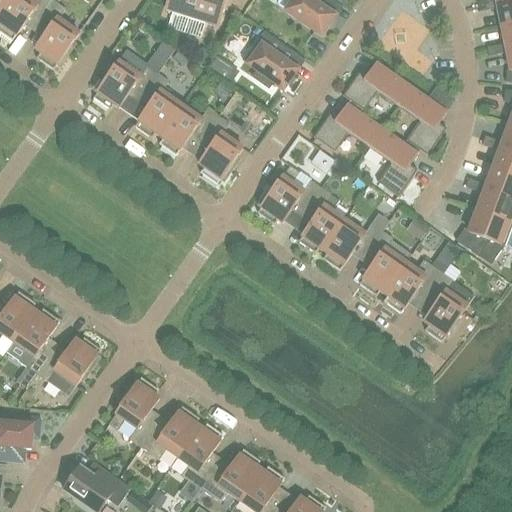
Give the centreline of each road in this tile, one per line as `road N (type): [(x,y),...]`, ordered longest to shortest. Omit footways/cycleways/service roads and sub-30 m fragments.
road 1 (residential): [(135,342),(364,503),(360,511)]
road 2 (residential): [(221,219),(376,0)]
road 3 (residential): [(429,361),(221,219)]
road 4 (residential): [(440,199),(465,135),(465,36),(450,0)]
road 5 (residential): [(22,511),(135,342)]
road 6 (residential): [(221,219),(58,105)]
road 7 (residential): [(0,248),(135,342)]
road 8 (residential): [(135,342),(221,219)]
road 9 (residential): [(58,105),(132,0)]
